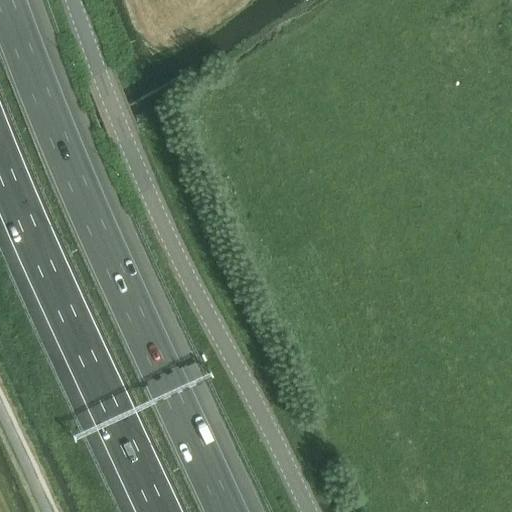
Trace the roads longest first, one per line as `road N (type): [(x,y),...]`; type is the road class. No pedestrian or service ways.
road 1 (unclassified): [(307,511),(157,218),(70,0)]
road 2 (motorway): [(224,511),(93,226),(4,0)]
road 3 (motorway): [(0,154),(157,511)]
road 4 (unknown): [(58,511),(0,389)]
